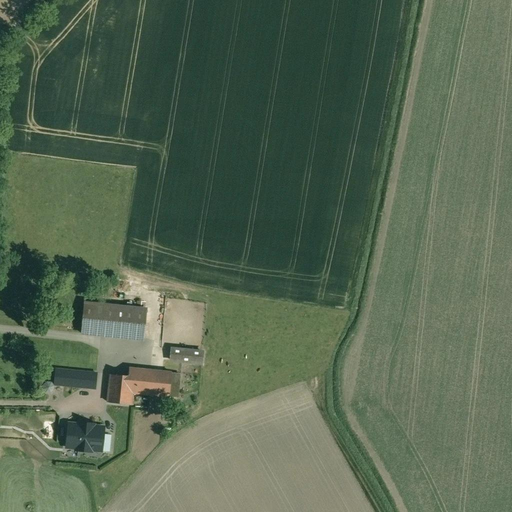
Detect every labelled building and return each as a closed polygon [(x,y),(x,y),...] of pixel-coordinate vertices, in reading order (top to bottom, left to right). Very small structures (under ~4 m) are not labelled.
[(146,309),(85,303),(82,333),(143,339),(146,309)] [(185,350),(175,349),(173,361),(183,362),(185,350)] [(128,376),(110,374),(108,391),(126,393),(133,394),(134,393),(169,397),(171,372),(129,368),(128,376)] [(97,373),(56,369),(54,385),(95,389),(97,373)] [(178,373),(171,372),(169,397),(176,397),(178,373)] [(126,393),(108,391),(107,397),(104,397),(101,418),(133,422),(135,400),(133,400),(133,394),(126,393)] [(110,428),(79,423),(76,447),(107,452),(110,428)]
